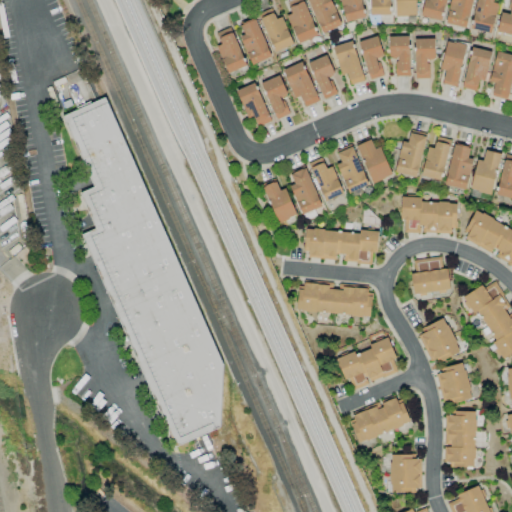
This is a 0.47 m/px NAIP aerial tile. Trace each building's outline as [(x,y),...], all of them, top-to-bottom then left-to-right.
[(285,16),(298,44),(318,35),(301,0),(290,0),(286,2),(291,13),(285,16)] [(307,0),(321,34),(341,25),(330,0),(307,0)] [(339,0),(345,22),(364,18),(359,0),(339,0)] [(369,0),(370,15),(390,15),(389,0),(369,0)] [(394,0),(395,16),(415,16),(415,0),(394,0)] [(440,21),(445,0),(423,0),(420,16),(440,21)] [(472,0),(450,0),(444,23),(464,28),(472,0)] [(492,0),(475,0),(469,29),(490,33),(497,4),(492,3),(492,0)] [(496,32),(511,35),(511,0),(509,0),(506,14),(500,13),(496,32)] [(257,14),(274,52),(293,44),(281,17),(275,19),(271,8),(257,14)] [(270,58),(256,19),(240,24),(243,34),(239,36),(250,65),(270,58)] [(246,66),(229,27),(215,33),(220,44),(216,46),(227,74),(246,66)] [(409,76),(408,36),(388,36),(388,58),(395,58),(395,76),(409,76)] [(359,40),(367,80),(381,77),(377,57),(382,56),(378,37),(359,40)] [(427,78),(427,59),(434,59),(434,39),(414,39),(414,78),(427,78)] [(333,46),(339,76),(347,74),(349,85),(362,82),(353,41),(333,46)] [(441,84),(456,87),(465,45),(446,41),(439,70),(444,71),(441,84)] [(462,88),(475,91),(477,80),(484,81),(490,51),(470,47),(462,88)] [(511,77),(511,55),(494,51),(488,82),(493,83),(490,96),(507,100),(511,77)] [(322,99),(335,94),(327,77),(334,74),(326,55),(307,63),(322,99)] [(318,101),(302,62),(282,70),(293,98),(299,96),(304,107),(318,101)] [(287,94),(279,75),(260,83),(276,120),(288,114),(280,97),(287,94)] [(235,90),(247,119),(254,116),(258,126),(270,121),(255,83),(235,90)] [(221,375),(108,96),(63,115),(92,187),(79,193),(94,229),(82,234),(82,236),(102,283),(102,284),(173,447),(219,428),(221,375)] [(414,177),(425,137),(409,132),(407,142),(402,141),(394,172),(414,177)] [(392,174),(378,147),(374,148),(369,139),(354,146),(372,184),(392,174)] [(428,147),(420,176),(439,181),(449,145),(435,141),(432,148),(428,147)] [(368,185),(351,144),(335,151),(340,163),(335,165),(348,193),(368,185)] [(443,185),(465,190),(472,159),(467,158),(469,147),(453,144),(443,185)] [(476,159),(469,189),(490,194),(499,154),(484,150),(482,161),(476,159)] [(511,199),(511,155),(506,154),(494,194),(511,199)] [(326,169),(321,157),(307,163),(324,202),(343,194),(331,167),(326,169)] [(301,215),(321,207),(305,168),(289,174),(294,184),(289,186),(301,215)] [(296,215),(284,188),(279,190),(275,182),(262,187),(277,223),(296,215)] [(403,233),(420,233),(420,232),(454,234),(455,203),(420,201),(420,198),(401,197),(400,221),(403,221),(403,233)] [(511,229),(474,211),(461,238),(493,254),(492,256),(511,266),(511,229)] [(378,232),(359,230),(359,234),(306,228),(303,257),(335,260),(335,254),(343,255),(342,262),(370,264),(371,253),(375,253),(378,232)] [(409,261),(414,295),(449,290),(446,268),(441,269),(440,257),(409,261)] [(462,297),(468,307),(480,318),(493,341),(491,343),(499,356),(502,359),(511,353),(511,312),(511,311),(511,310),(502,301),(498,295),(500,292),(493,280),(484,289),(480,286),(462,297)] [(368,316),(370,288),(338,286),(338,290),(327,289),(327,285),(298,283),(296,311),(368,316)] [(459,352),(444,318),(417,330),(430,361),(439,357),(440,360),(459,352)] [(336,359),(343,380),(347,378),(351,389),(398,373),(387,338),(369,344),(370,347),(336,359)] [(471,397),(462,364),(434,371),(443,404),(471,397)] [(409,422),(398,396),(347,416),(358,443),(409,422)] [(444,415),(444,466),(474,466),(474,411),(453,411),(453,415),(444,415)] [(390,492),(418,491),(417,456),(389,456),(390,492)] [(487,511),(479,486),(455,494),(457,500),(447,503),(450,511),(487,511)]
